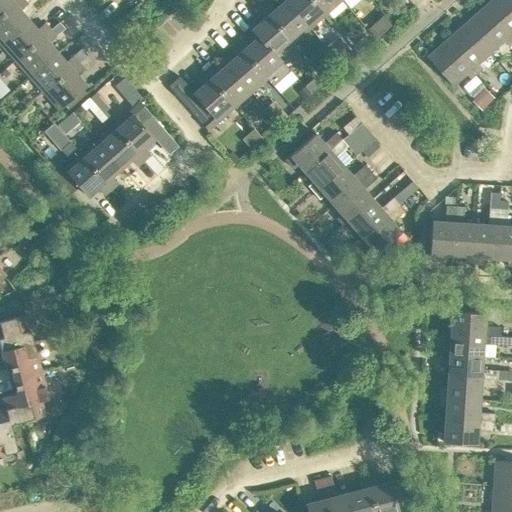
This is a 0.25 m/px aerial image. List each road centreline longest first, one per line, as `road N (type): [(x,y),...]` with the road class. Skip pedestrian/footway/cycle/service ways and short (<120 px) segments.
road 1 (residential): [(144,76),(205,144),(113,225)]
road 2 (residential): [(506,174),(453,172),(435,187),(357,103)]
road 3 (residential): [(371,449),(241,476),(207,511)]
